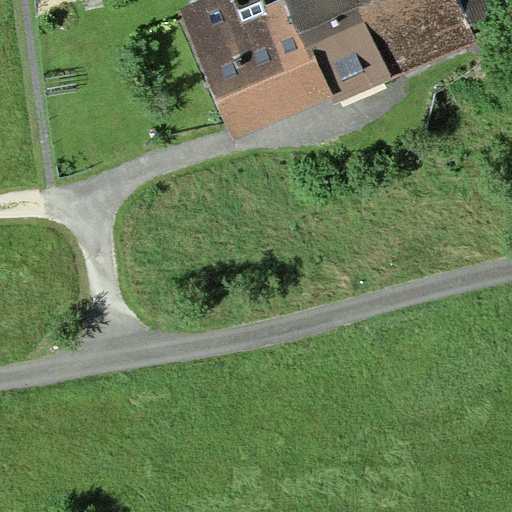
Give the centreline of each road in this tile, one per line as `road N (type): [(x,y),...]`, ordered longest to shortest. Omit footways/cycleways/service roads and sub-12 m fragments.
road 1 (track): [(0,380),(296,334),(511,276)]
road 2 (track): [(124,359),(92,198),(339,122)]
